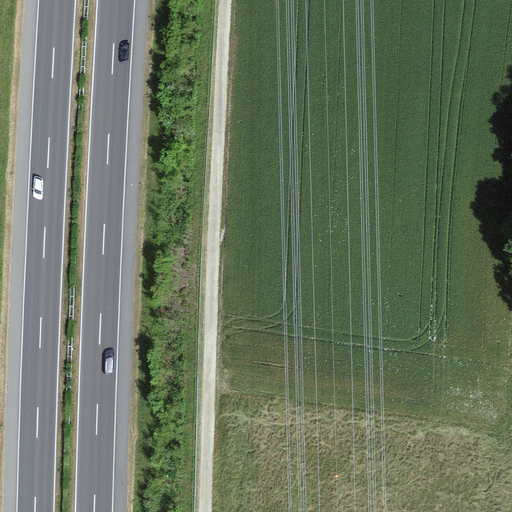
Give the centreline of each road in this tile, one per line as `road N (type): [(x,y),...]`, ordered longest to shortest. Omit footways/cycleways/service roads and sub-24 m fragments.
road 1 (motorway): [(94,511),(116,0)]
road 2 (motorway): [(57,0),(35,511)]
road 3 (track): [(205,511),(225,0)]
